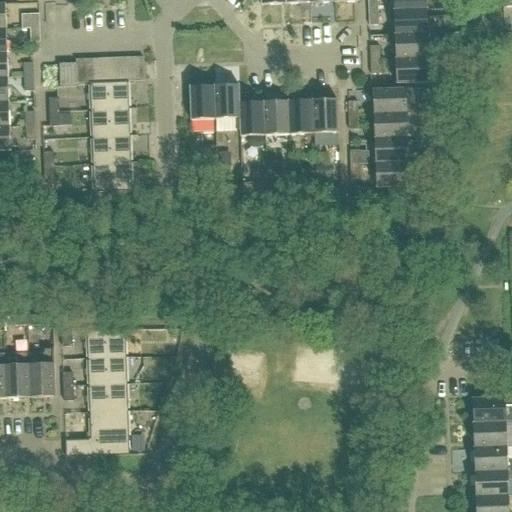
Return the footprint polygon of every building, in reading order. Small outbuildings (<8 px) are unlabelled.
[(367,0),(368,13),(378,13),(377,0),(367,0)] [(393,0),(394,12),(427,11),(443,10),(443,0),(393,0)] [(511,0),(502,0),(503,8),(511,8),(511,0)] [(395,36),(427,35),(427,11),(394,12),(395,36)] [(378,13),(368,13),(369,27),(379,27),(378,13)] [(30,30),(40,29),(39,15),(22,16),(22,30),(30,30)] [(30,30),(31,44),(40,43),(40,29),(30,30)] [(396,60),(428,59),(427,35),(395,36),(396,60)] [(370,62),(380,61),(379,47),(370,48),(370,62)] [(0,79),(8,79),(7,55),(0,55),(0,79)] [(122,84),(133,83),(132,59),(121,60),(122,84)] [(132,59),(133,83),(144,83),(144,59),(132,59)] [(428,59),(396,60),(397,86),(429,85),(428,59)] [(99,84),(110,84),(110,60),(98,61),(99,84)] [(110,84),(122,84),(121,60),(110,60),(110,84)] [(77,85),(88,85),(87,61),(76,61),(76,65),(77,85)] [(88,85),(99,84),(98,61),(87,61),(88,85)] [(380,61),(370,62),(370,76),(380,76),(380,61)] [(24,79),(34,78),(33,65),(24,65),(24,79)] [(77,89),(77,85),(76,65),(60,66),(61,89),(77,89)] [(34,78),(24,79),(25,93),(34,92),(34,78)] [(0,103),(9,104),(8,79),(0,79),(0,103)] [(91,113),(129,112),(128,84),(91,85),(91,113)] [(240,106),(240,87),(215,88),(216,121),(239,120),(240,120),(240,106)] [(191,122),(216,121),(215,88),(190,89),(191,122)] [(374,116),(407,115),(417,115),(416,90),(373,91),(374,116)] [(50,114),(59,114),(59,100),(49,100),(50,114)] [(313,103),(314,136),(315,146),(334,145),(334,135),(339,135),(337,102),(313,103)] [(0,128),(10,128),(9,104),(0,103),(0,128)] [(289,137),(314,136),(313,103),(288,104),(289,137)] [(349,117),(358,117),(357,103),(348,103),(349,117)] [(265,138),(289,137),(288,104),(264,105),(265,138)] [(240,139),(265,138),(264,105),(240,106),(240,120),(239,120),(240,139)] [(92,140),(130,138),(129,112),(91,113),(92,140)] [(26,127),(36,127),(35,113),(25,113),(26,127)] [(59,114),(50,114),(50,128),(60,128),(59,114)] [(375,141),(408,139),(407,115),(374,116),(375,141)] [(358,117),(349,117),(349,132),(358,131),(358,117)] [(36,127),(26,127),(26,142),(36,141),(36,127)] [(10,128),(0,128),(0,153),(11,153),(10,128)] [(93,166),(131,165),(130,138),(92,140),(93,166)] [(376,165),(409,164),(408,139),(375,141),(376,165)] [(215,149),(196,150),(197,169),(204,169),(216,169),(215,149)] [(350,166),(360,166),(359,152),(350,152),(350,166)] [(45,168),(54,168),(54,154),(44,154),(45,168)] [(409,164),(376,165),(377,190),(410,189),(410,188),(409,164)] [(131,165),(93,166),(94,194),(132,193),(131,165)] [(360,166),(350,166),(351,180),(360,180),(360,166)] [(54,168),(45,168),(45,182),(55,182),(54,168)] [(218,169),(218,178),(232,177),(232,168),(218,169)] [(204,178),(218,178),(218,169),(216,169),(204,169),(204,178)] [(252,185),(267,184),(266,170),(252,170),(252,185)] [(315,183),(316,192),(329,192),(329,182),(315,183)] [(302,193),(316,192),(315,183),(301,183),(302,193)] [(253,195),(267,194),(267,184),(252,185),(253,195)] [(267,184),(267,194),(281,194),(280,184),(267,184)] [(14,327),(28,327),(28,317),(14,318),(14,327)] [(28,317),(28,327),(29,327),(29,334),(42,334),(42,326),(42,317),(28,317)] [(88,361),(126,359),(125,332),(87,333),(88,361)] [(63,348),(72,348),(72,334),(62,334),(63,348)] [(43,351),(43,354),(29,355),(30,367),(31,400),(56,399),(54,350),(43,351)] [(31,400),(30,367),(29,355),(5,356),(5,368),(6,401),(31,400)] [(89,387),(127,386),(126,359),(88,361),(89,387)] [(64,389),(74,388),(73,374),(64,375),(64,389)] [(90,414),(128,412),(127,386),(89,387),(90,414)] [(64,389),(65,403),(74,402),(74,388),(64,389)] [(506,399),(473,400),(474,425),(507,424),(506,399)] [(128,412),(90,414),(91,441),(66,442),(67,459),(130,456),(128,412)] [(508,448),(511,447),(511,423),(507,424),(474,425),(474,449),(508,448)] [(474,449),(475,474),(508,472),(511,472),(511,460),(508,461),(508,448),(474,449)] [(476,498),(509,497),(508,472),(475,474),(476,498)] [(476,511),(509,511),(509,497),(476,498),(476,511)]
